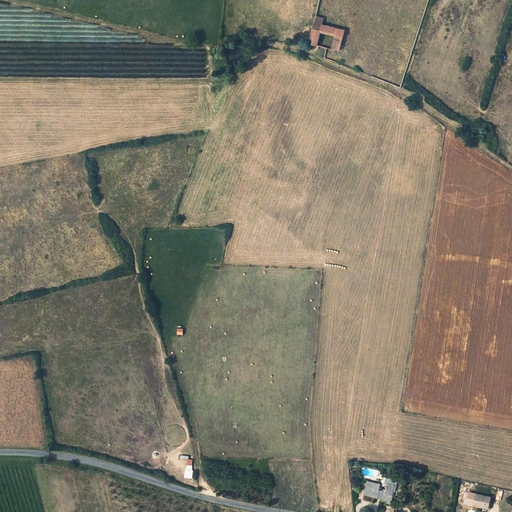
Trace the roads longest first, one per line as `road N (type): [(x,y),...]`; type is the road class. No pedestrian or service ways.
road 1 (unclassified): [(0,453),(108,464),(278,511)]
road 2 (track): [(511,167),(399,91),(290,47)]
